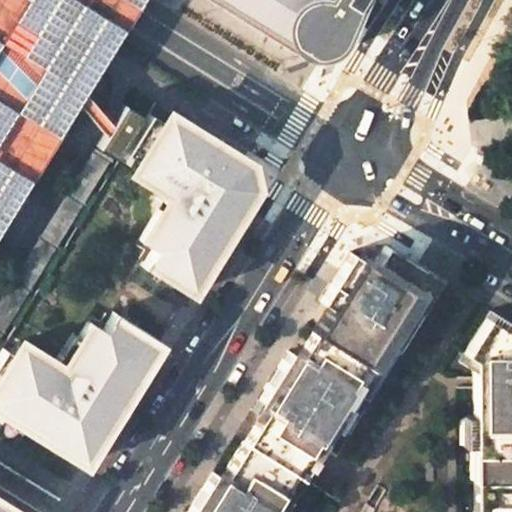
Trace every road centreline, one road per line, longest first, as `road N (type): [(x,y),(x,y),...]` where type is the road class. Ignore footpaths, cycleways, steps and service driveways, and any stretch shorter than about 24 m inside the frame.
road 1 (tertiary): [(118,511),(350,157)]
road 2 (primary): [(511,252),(350,157)]
road 3 (primary): [(350,157),(445,0)]
